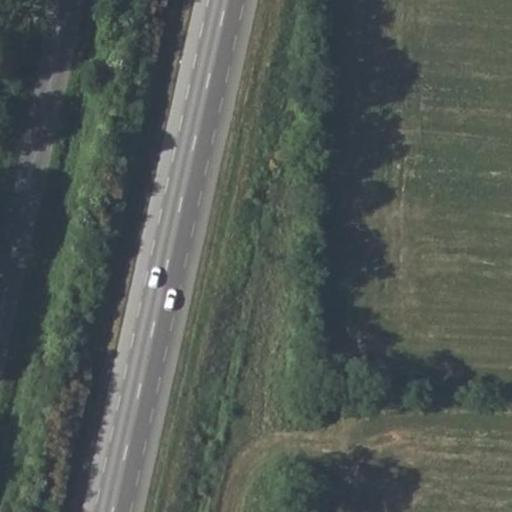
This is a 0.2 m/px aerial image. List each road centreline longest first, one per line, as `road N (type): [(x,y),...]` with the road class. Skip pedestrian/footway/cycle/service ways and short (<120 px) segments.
road 1 (primary): [(114,511),(224,0)]
road 2 (unclassified): [(0,306),(67,0)]
